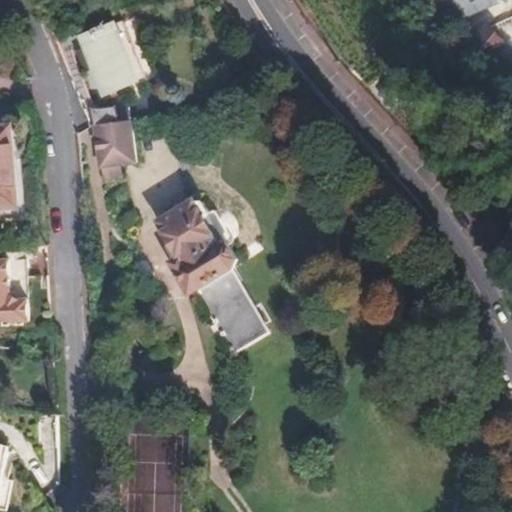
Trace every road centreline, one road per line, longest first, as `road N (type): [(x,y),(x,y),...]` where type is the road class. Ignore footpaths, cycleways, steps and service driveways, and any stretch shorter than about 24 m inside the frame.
road 1 (residential): [(65,511),(61,131),(32,52),(1,0)]
road 2 (tertiary): [(511,361),(424,216),(298,75),(245,0)]
